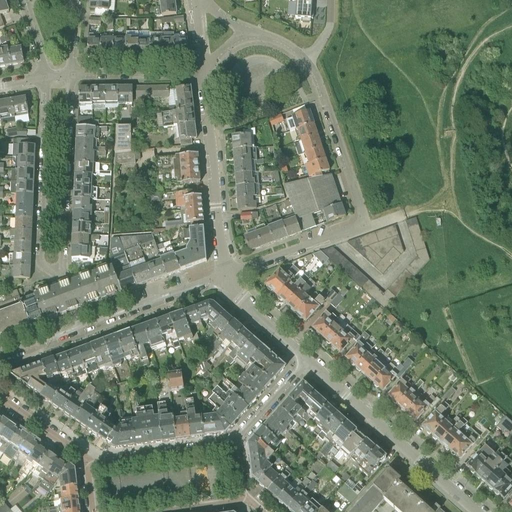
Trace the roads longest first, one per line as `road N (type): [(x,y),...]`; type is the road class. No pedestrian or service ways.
road 1 (residential): [(225,277),(366,224),(303,59)]
road 2 (residential): [(476,511),(305,360)]
road 3 (residential): [(225,277),(202,72)]
road 4 (residential): [(45,76),(39,257),(59,271)]
road 5 (residential): [(59,271),(66,262),(70,74)]
road 6 (residential): [(225,277),(80,329)]
road 7 (residential): [(233,445),(89,463)]
road 8 (residential): [(70,74),(202,72)]
